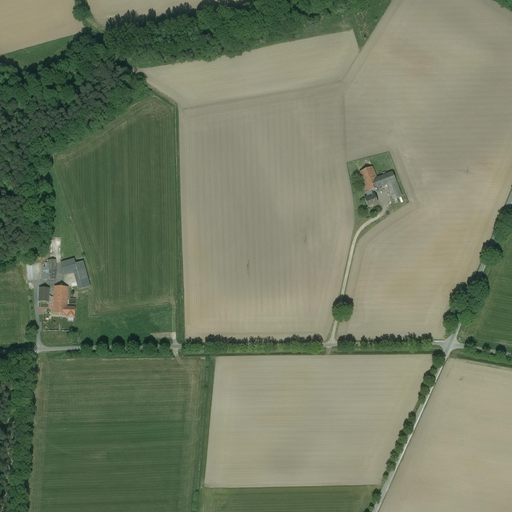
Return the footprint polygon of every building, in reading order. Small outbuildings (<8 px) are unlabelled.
[(364,189),(366,192),(371,191),(381,187),(377,179),(372,167),(359,172),(366,189),(364,189)] [(392,173),(377,179),(381,187),(387,184),(393,200),(402,197),(392,173)] [(367,197),(365,199),(368,207),(377,203),(374,195),(373,195),(367,197)] [(44,267),(44,279),(55,279),(55,260),(48,260),(48,261),(48,267),(44,267)] [(74,260),(61,263),(64,276),(74,273),(79,289),(90,286),(83,262),(75,264),(74,260)] [(55,286),(54,298),(67,299),(68,287),(55,286)] [(39,302),(49,302),(49,300),(49,296),(49,288),(39,288),(39,302)] [(67,299),(54,298),(54,300),(53,314),(66,314),(67,308),(67,299)] [(75,308),(67,308),(66,314),(68,315),(68,317),(74,317),(75,308)]
